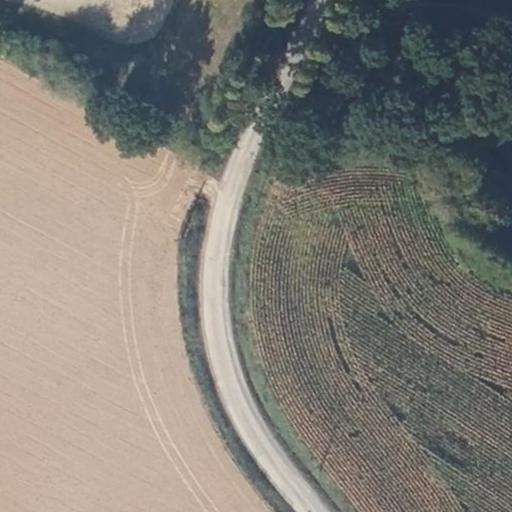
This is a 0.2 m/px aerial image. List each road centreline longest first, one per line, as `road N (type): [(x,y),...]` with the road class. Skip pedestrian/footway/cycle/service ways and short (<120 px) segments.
road 1 (residential): [(314,511),(247,432),(224,370),(214,305),(237,167),(319,0)]
road 2 (unknown): [(75,511),(218,249)]
